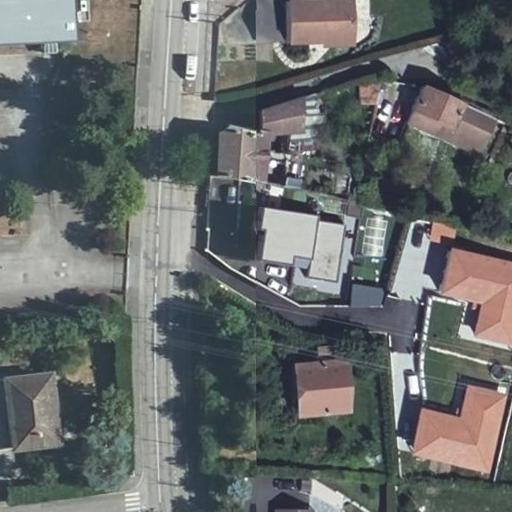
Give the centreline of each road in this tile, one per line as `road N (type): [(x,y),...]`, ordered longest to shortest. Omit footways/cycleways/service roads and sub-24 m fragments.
road 1 (residential): [(174,502),(165,383),(178,0)]
road 2 (unknown): [(169,272),(382,326)]
road 3 (unknown): [(0,73),(19,76),(28,89),(39,269)]
road 4 (unknown): [(169,272),(39,269)]
